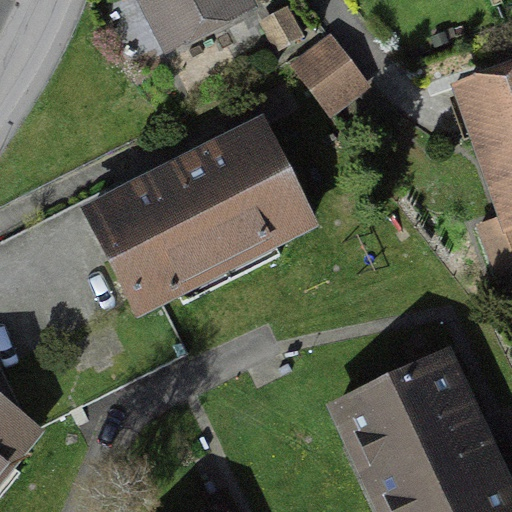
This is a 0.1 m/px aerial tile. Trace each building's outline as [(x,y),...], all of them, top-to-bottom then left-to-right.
[(147,0),(169,42),(238,7),(234,0),(147,0)] [(296,69),(329,113),(363,86),(330,43),(296,69)] [(479,228),(497,277),(511,271),(511,226),(509,218),(511,217),(511,74),(463,92),(508,218),(479,228)] [(260,127),(90,213),(140,311),(310,225),(260,127)] [(352,443),(360,440),(393,511),(511,511),(511,502),(445,359),(336,410),(352,443)] [(0,473),(33,432),(0,405),(0,473)]
